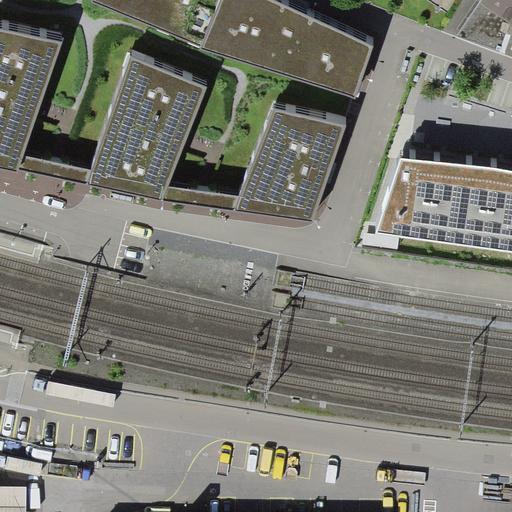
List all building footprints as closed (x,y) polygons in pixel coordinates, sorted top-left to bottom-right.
[(104,0),(203,42),(218,0),(104,0)] [(286,0),(218,0),(203,42),(355,90),(372,41),(299,6),(286,0)] [(511,0),(481,0),(480,3),(511,25),(511,0)] [(62,41),(0,28),(0,168),(18,172),(20,168),(23,154),(39,108),(62,41)] [(207,87),(131,55),(90,170),(87,183),(163,201),(164,199),(169,186),(186,140),(207,87)] [(346,125),(274,108),(239,196),(236,210),(312,220),(330,172),(346,125)] [(56,162),(23,154),(20,168),(52,175),(87,183),(90,170),(56,162)] [(511,170),(491,167),(399,159),(396,171),(376,233),(511,251),(511,170)] [(169,186),(164,199),(202,206),(236,210),(239,196),(205,191),(169,186)] [(26,511),(27,486),(0,486),(0,511),(26,511)]
